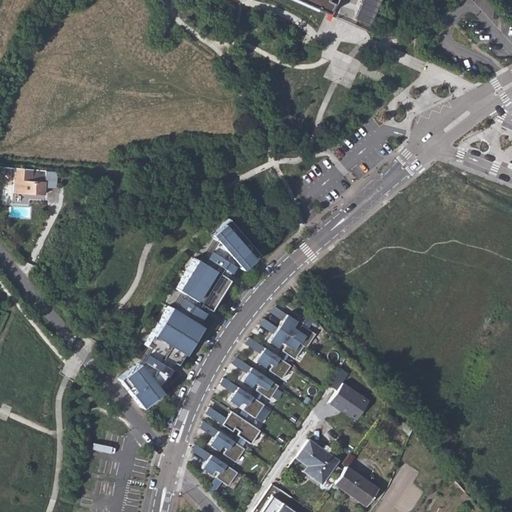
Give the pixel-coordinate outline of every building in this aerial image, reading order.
[(300,0),(329,13),(335,0),(300,0)] [(34,170),(0,165),(0,173),(13,176),(13,193),(44,194),(45,179),(53,179),(53,172),(34,170)] [(96,177),(89,186),(95,190),(102,181),(96,177)] [(137,390),(149,408),(167,394),(162,388),(178,363),(182,366),(206,328),(202,325),(212,309),(216,312),(235,282),(231,279),(239,264),(246,271),(264,255),(233,220),(216,235),(200,260),(181,290),(135,355),(144,364),(128,378),(137,390)] [(273,305),(268,311),(281,320),(285,313),(273,305)] [(281,320),(276,327),(302,344),(305,346),(319,324),(308,311),(297,329),(292,325),(295,320),(285,313),(281,320)] [(257,323),(272,333),(276,327),(262,317),(257,323)] [(272,333),(267,340),(277,346),(281,341),(285,344),(282,349),(293,358),(302,344),(276,327),(272,333)] [(248,336),(244,342),(258,353),(263,346),(248,336)] [(258,353),(254,360),(263,366),(266,361),(271,364),(268,369),(274,373),(280,377),(289,364),(263,346),(258,353)] [(231,362),(245,372),(250,366),(235,356),(231,362)] [(241,379),(250,385),(253,380),(258,384),(255,389),(261,393),(268,398),(277,384),(270,379),(263,375),(250,366),(245,372),(241,379)] [(337,366),(325,383),(334,388),(345,372),(337,366)] [(268,369),(263,375),(270,379),(274,373),(268,369)] [(223,376),(219,383),(232,391),(236,385),(223,376)] [(341,382),(327,402),(353,420),(367,400),(341,382)] [(232,391),(227,398),(236,405),(240,399),(245,403),(241,408),(248,413),(253,417),(263,403),(256,399),(250,395),(236,385),(232,391)] [(250,395),(256,399),(261,393),(255,389),(250,395)] [(205,412),(221,423),(225,417),(208,405),(205,412)] [(237,414),(243,419),(248,413),(241,408),(237,414)] [(221,423),(230,429),(234,424),(239,427),(235,433),(242,438),(249,442),(258,429),(243,419),(237,414),(230,410),(225,417),(221,423)] [(199,426),(213,436),(217,430),(202,419),(199,426)] [(213,436),(208,442),(217,449),(220,444),(225,447),(222,452),(234,460),(243,447),(238,444),(231,439),(217,430),(213,436)] [(231,439),(238,444),(242,438),(235,433),(231,439)] [(323,444),(320,449),(306,439),(294,458),(313,472),(310,477),(319,483),(336,459),(325,452),(328,448),(323,444)] [(191,449),(205,459),(210,453),(193,442),(191,449)] [(217,458),(230,467),(234,460),(222,452),(217,458)] [(217,471),(214,476),(205,490),(215,501),(236,471),(230,467),(217,458),(210,453),(205,459),(200,466),(209,473),(213,468),(217,471)] [(343,465),(331,482),(362,506),(375,488),(343,465)] [(260,511),(271,511),(295,511),(273,496),(260,511)]
